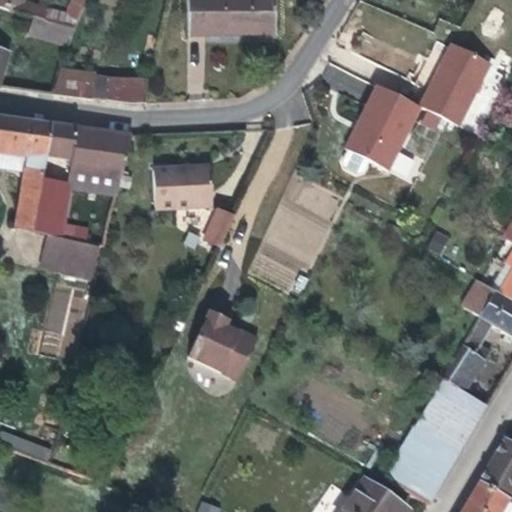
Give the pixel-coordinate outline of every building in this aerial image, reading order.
[(0,0),(0,7),(34,18),(44,21),(46,10),(48,2),(42,0),(39,0),(38,5),(22,1),(22,0),(0,0)] [(74,30),(83,0),(70,0),(66,14),(46,10),(44,21),(74,30)] [(247,29),(253,29),(254,34),(274,33),(273,0),(187,0),(188,35),(247,34),(247,29)] [(29,33),(69,46),(74,30),(44,21),(34,18),(29,33)] [(449,46),(418,109),(456,128),(488,65),(449,46)] [(0,82),(8,54),(0,51),(0,82)] [(60,70),(53,96),(71,98),(75,74),(60,70)] [(75,74),(71,98),(91,101),(132,107),(145,106),(147,82),(95,78),(95,75),(60,70),(75,74)] [(418,109),(376,87),(344,150),(346,152),(341,162),(343,169),(355,175),(362,173),(367,162),(386,172),(418,109)] [(0,150),(26,155),(23,173),(14,230),(32,233),(34,220),(41,181),(45,157),(50,125),(0,118),(0,150)] [(130,136),(50,125),(45,157),(70,160),(69,173),(119,181),(130,136)] [(0,169),(23,173),(26,155),(0,150),(0,169)] [(210,209),(211,209),(209,170),(152,171),(154,211),(210,209)] [(41,181),(34,220),(61,225),(68,185),(41,181)] [(282,204),(249,271),(298,296),(306,279),(304,277),(329,227),(282,204)] [(220,249),(232,219),(210,209),(197,238),(220,249)] [(61,225),(34,220),(32,233),(47,236),(59,239),(61,225)] [(511,224),(503,240),(511,245),(511,224)] [(436,230),(427,248),(440,254),(448,236),(436,230)] [(99,247),(59,239),(47,236),(40,270),(90,282),(99,247)] [(511,250),(488,290),(511,303),(511,250)] [(52,282),(34,351),(73,361),(91,292),(52,282)] [(511,303),(488,290),(479,285),(473,282),(458,307),(478,318),(491,327),(506,335),(504,340),(509,343),(511,339),(511,303)] [(226,322),(208,313),(186,358),(236,382),(256,342),(237,333),(236,335),(223,329),(226,322)] [(465,337),(480,346),(491,327),(478,318),(465,337)] [(465,337),(440,379),(464,393),(490,352),(480,346),(465,337)] [(439,444),(409,495),(428,505),(487,407),(464,393),(440,379),(411,428),(439,444)] [(411,428),(381,479),(409,495),(439,444),(411,428)] [(19,435),(13,446),(42,462),(48,452),(19,435)] [(511,443),(505,439),(479,481),(507,498),(511,488),(511,443)] [(479,481),(461,511),(511,511),(511,501),(507,498),(479,481)] [(342,511),(404,511),(405,511),(362,483),(342,511)] [(198,502),(196,511),(219,511),(220,506),(198,502)]
